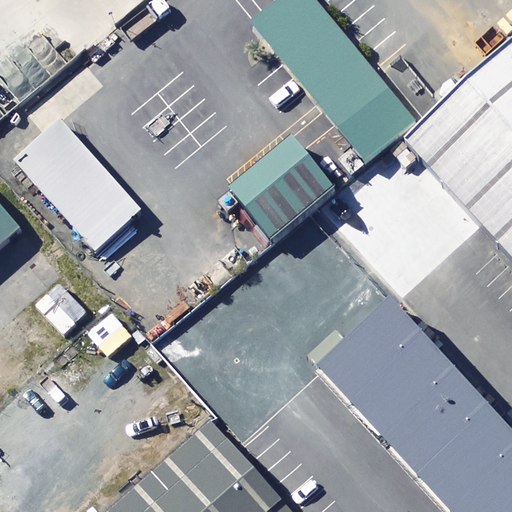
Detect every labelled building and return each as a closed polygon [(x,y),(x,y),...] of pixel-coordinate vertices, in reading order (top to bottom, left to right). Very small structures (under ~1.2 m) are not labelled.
[(410,122),(301,0),(280,0),(248,28),(366,160),(410,122)] [(511,46),(405,144),(511,259),(511,46)] [(139,215),(58,122),(11,164),(93,256),(139,215)] [(333,192),(286,140),(223,196),(269,249),(333,192)] [(0,248),(22,229),(0,203),(0,248)] [(52,300),(78,327),(88,317),(62,290),(52,300)] [(78,327),(52,300),(39,312),(64,340),(78,327)] [(511,511),(511,440),(388,305),(316,372),(444,511),(511,511)] [(13,359),(46,329),(35,317),(3,348),(13,359)] [(51,330),(16,362),(29,375),(62,343),(51,330)] [(0,391),(4,396),(24,379),(0,350),(0,391)] [(289,511),(210,423),(109,511),(289,511)]
